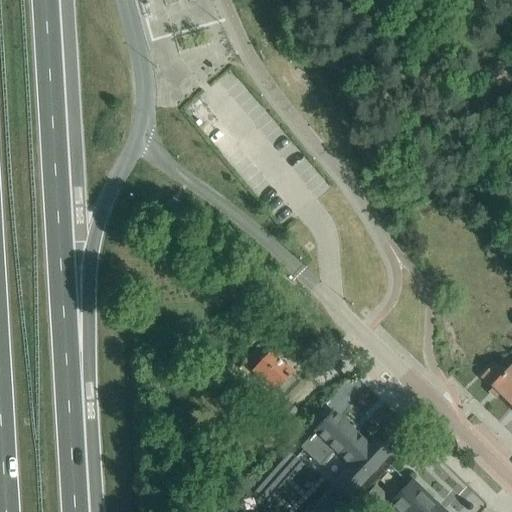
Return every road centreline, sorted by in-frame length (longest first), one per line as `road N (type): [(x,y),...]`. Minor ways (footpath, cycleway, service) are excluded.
road 1 (trunk): [(78,511),(52,0)]
road 2 (unclassified): [(511,481),(331,303)]
road 3 (unknown): [(159,138),(190,186),(331,303)]
road 4 (unknown): [(69,343),(104,228),(159,138)]
